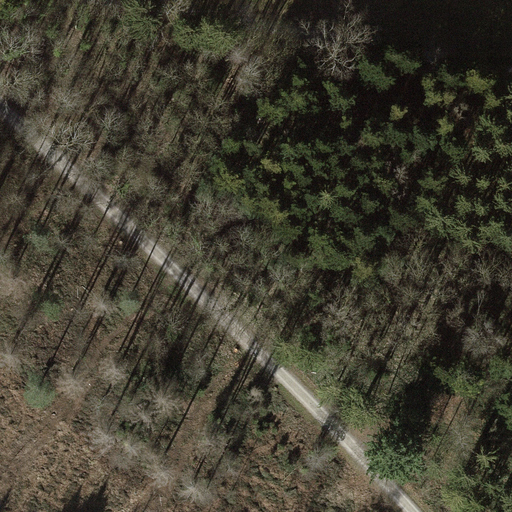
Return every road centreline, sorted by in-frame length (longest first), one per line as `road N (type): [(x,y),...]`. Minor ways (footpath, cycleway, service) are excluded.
road 1 (track): [(412,511),(279,369),(0,108)]
road 2 (track): [(85,0),(511,74)]
